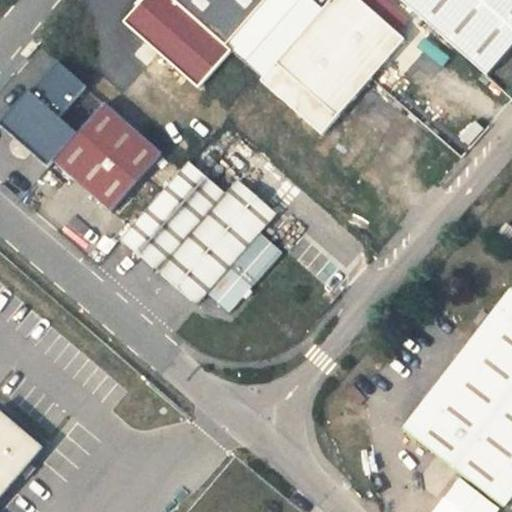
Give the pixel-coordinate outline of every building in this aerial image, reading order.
[(272,0),(149,0),(127,26),(199,89),(232,52),(229,49),(272,0)] [(304,0),(272,0),(229,49),(232,52),(247,65),(304,0)] [(405,41),(358,0),(332,0),(261,82),(280,99),(285,94),(300,107),(296,112),(321,135),(405,41)] [(511,0),(399,0),(486,76),(511,45),(511,0)] [(0,128),(48,170),(54,163),(79,135),(60,118),(88,87),(59,62),(30,95),(29,94),(0,126),(0,128)] [(285,94),(280,99),(296,112),(300,107),(285,94)] [(163,155),(106,104),(79,135),(54,163),(112,214),(163,155)] [(420,183),(449,150),(415,120),(386,153),(420,183)] [(122,239),(159,271),(226,195),(190,163),(122,239)] [(260,235),(277,216),(238,182),(226,195),(159,271),(173,284),(197,305),(207,295),(260,235)] [(511,228),(506,224),(499,233),(511,243),(511,228)] [(260,235),(207,295),(229,314),(283,255),(260,235)] [(505,508),(511,498),(511,292),(405,431),(505,508)] [(0,511),(0,504),(47,450),(0,410),(0,511)]
